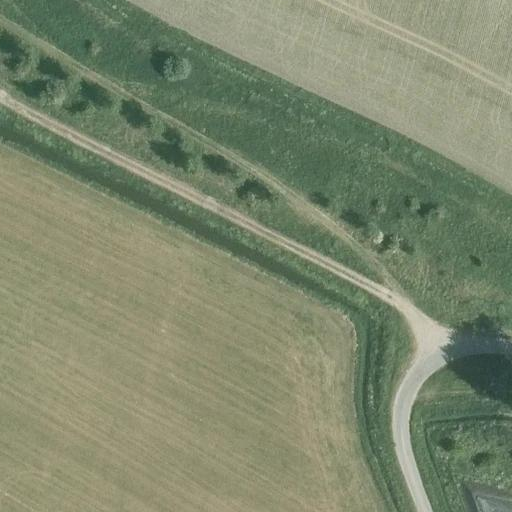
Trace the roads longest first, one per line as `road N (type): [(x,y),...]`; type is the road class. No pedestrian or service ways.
road 1 (track): [(0,24),(285,184),(356,240),(401,310)]
road 2 (track): [(0,90),(401,310)]
road 3 (unclassified): [(417,511),(393,420),(400,380),(432,349)]
road 4 (track): [(401,310),(432,349),(511,395)]
